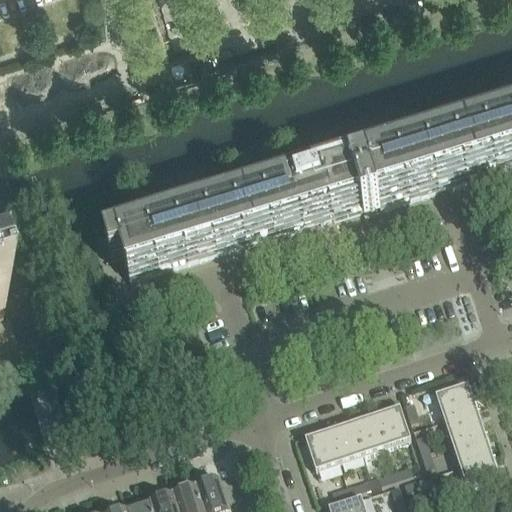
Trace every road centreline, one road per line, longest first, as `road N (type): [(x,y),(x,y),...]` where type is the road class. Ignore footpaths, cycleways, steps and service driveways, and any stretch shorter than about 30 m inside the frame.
road 1 (residential): [(136,80),(394,0)]
road 2 (residential): [(259,427),(497,346),(511,348)]
road 3 (residential): [(25,511),(70,484),(259,427)]
road 4 (residential): [(0,118),(136,80)]
